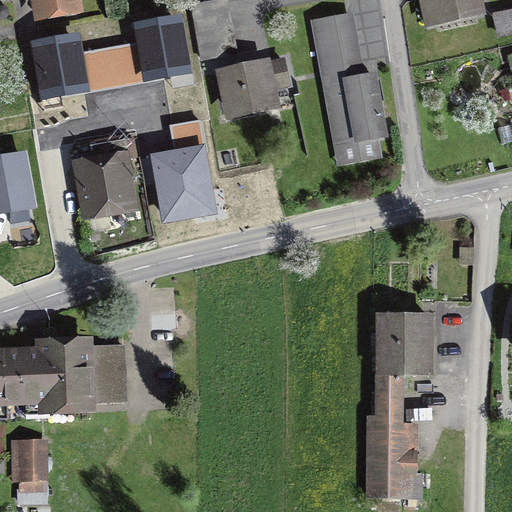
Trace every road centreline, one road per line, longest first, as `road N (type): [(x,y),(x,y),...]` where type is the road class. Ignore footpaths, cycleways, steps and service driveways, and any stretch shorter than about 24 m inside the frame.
road 1 (tertiary): [(419,204),(75,283),(0,311)]
road 2 (residential): [(483,192),(476,511)]
road 3 (residential): [(419,204),(390,0)]
